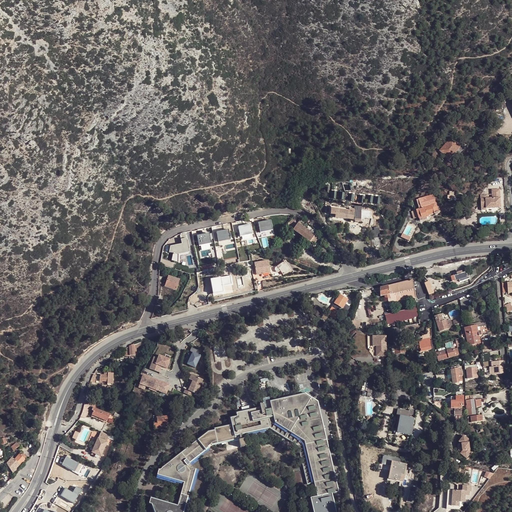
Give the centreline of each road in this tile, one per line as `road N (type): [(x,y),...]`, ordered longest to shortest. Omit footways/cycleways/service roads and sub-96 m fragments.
road 1 (track): [(83,367),(42,343),(38,307),(42,296),(99,271),(132,195),(159,199),(255,176),(266,159),(260,103),(271,92),(323,110),(359,146),(399,148),(441,109),(460,57),(502,50),(511,37)]
road 2 (residential): [(354,276),(301,211),(179,229),(160,244),(142,331)]
road 3 (primary): [(346,278),(142,331)]
road 4 (residential): [(346,278),(366,286),(412,275),(429,305),(511,268)]
road 5 (primary): [(142,331),(114,342),(73,380),(39,476)]
road 6 (primary): [(511,246),(458,250),(354,276)]
road 7 (unknown): [(319,361),(315,329),(299,315),(230,340)]
